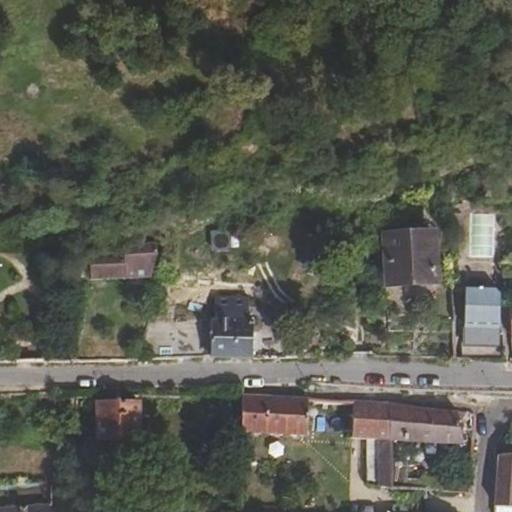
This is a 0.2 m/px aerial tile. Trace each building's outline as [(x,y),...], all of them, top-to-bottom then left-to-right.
[(377,234),(378,281),(425,281),(424,233),(377,234)] [(77,255),(78,275),(142,274),(150,255),(149,240),(118,241),(119,253),(77,255)] [(454,288),(462,356),(499,358),(497,326),(492,326),(493,293),(489,289),(454,288)] [(209,316),(210,354),(261,353),(261,316),(209,316)] [(239,394),(236,461),(247,461),(248,432),(304,435),(305,397),(239,394)] [(384,401),(350,399),(346,435),(364,436),(363,480),(389,484),(389,438),(384,401)] [(135,401),(96,401),(95,437),(135,438),(135,401)] [(384,401),(389,438),(433,440),(425,405),(384,401)] [(425,405),(433,440),(460,442),(454,408),(425,405)] [(511,451),(494,452),(490,504),(511,505),(511,451)] [(0,501),(0,511),(42,511),(43,502),(0,501)]
